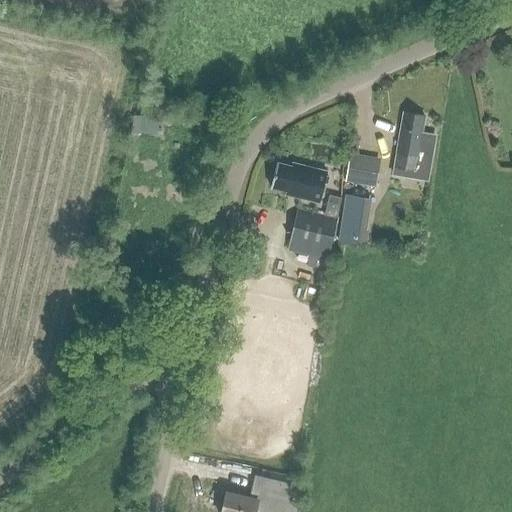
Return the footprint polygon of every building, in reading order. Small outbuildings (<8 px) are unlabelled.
[(396,155),(393,175),(427,181),(435,138),(421,135),(425,118),(424,118),(424,117),(403,113),(396,155)] [(139,131),(159,131),(159,115),(139,114),(139,131)] [(380,158),(350,153),(345,182),(375,187),(380,158)] [(287,192),(286,196),(320,204),(327,172),(293,164),(292,168),(276,164),(270,188),(287,192)] [(324,215),(336,218),(341,198),(329,195),(324,215)] [(336,220),(298,210),(288,251),(327,262),(336,220)] [(343,210),(338,242),(351,244),(356,212),(343,210)] [(288,423),(236,412),(232,430),(262,436),(261,444),(283,448),(288,423)] [(226,493),(221,511),(292,511),(294,504),(289,503),(293,486),(257,477),(252,498),(226,493)]
